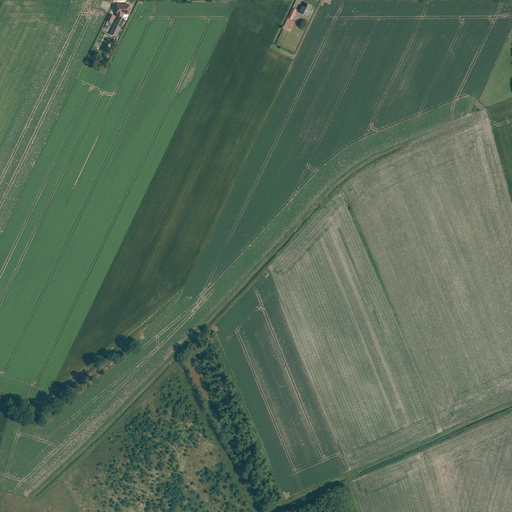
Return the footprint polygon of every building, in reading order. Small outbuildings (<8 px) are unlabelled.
[(312,7),(304,3),(298,14),(307,18),(312,7)] [(129,4),(116,4),(116,18),(119,18),(121,18),(123,18),(123,16),(129,16),(129,4)] [(296,10),(292,8),(282,30),(287,32),(288,29),(291,30),(295,22),(291,21),(296,10)] [(115,17),(110,14),(106,22),(111,24),(115,17)] [(125,19),(121,18),(119,18),(118,20),(116,20),(109,34),(116,37),(125,19)]
